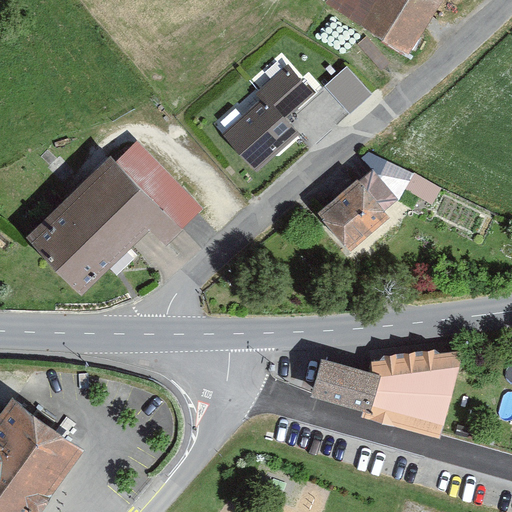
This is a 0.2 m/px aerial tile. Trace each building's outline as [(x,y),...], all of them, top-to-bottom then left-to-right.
[(329,0),(328,3),(410,55),(444,0),(329,0)] [(287,119),(315,92),(291,65),(256,94),(261,99),(270,108),(275,104),(287,119)] [(372,94),(348,67),(326,86),(350,113),(372,94)] [(261,99),(223,133),(256,172),(300,133),(287,119),(275,104),(270,108),(261,99)] [(112,151),(25,238),(86,298),(150,234),(166,250),(205,211),(138,145),(122,161),(112,151)] [(358,178),(318,213),(350,251),(391,216),(385,209),(399,199),(373,168),(360,180),(358,178)] [(372,371),(322,357),(311,395),(363,410),(361,416),(441,437),(464,350),(372,361),(372,371)] [(39,511),(86,449),(12,395),(0,413),(0,511),(39,511)]
